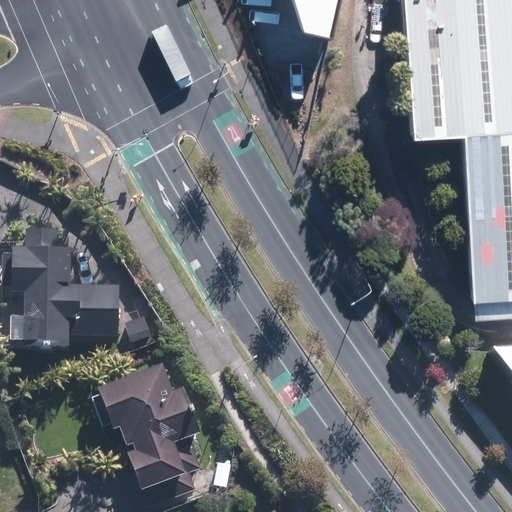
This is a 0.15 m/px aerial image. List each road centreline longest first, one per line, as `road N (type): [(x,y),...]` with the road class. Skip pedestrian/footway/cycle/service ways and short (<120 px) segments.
road 1 (primary): [(163,25),(244,177),(402,415),(478,511)]
road 2 (primary): [(391,511),(221,271),(104,54)]
